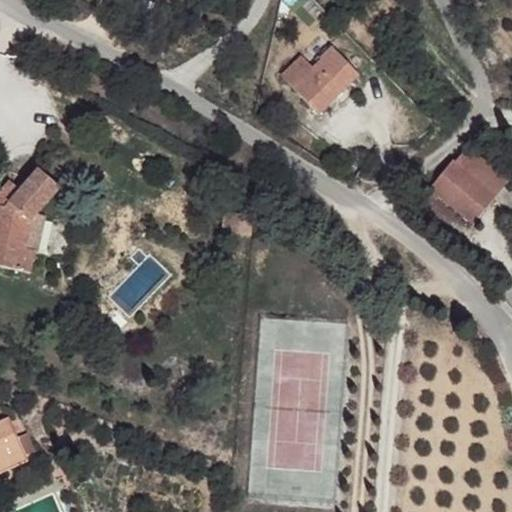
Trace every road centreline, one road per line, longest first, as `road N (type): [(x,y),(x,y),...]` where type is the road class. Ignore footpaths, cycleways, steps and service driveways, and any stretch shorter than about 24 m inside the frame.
road 1 (unclassified): [(357,224),(0,8)]
road 2 (unclassified): [(443,0),(475,69),(484,118),(357,224)]
road 3 (unknown): [(348,511),(362,292),(357,224)]
road 4 (unclassified): [(511,354),(493,310),(357,224)]
road 5 (unknown): [(172,112),(272,0)]
